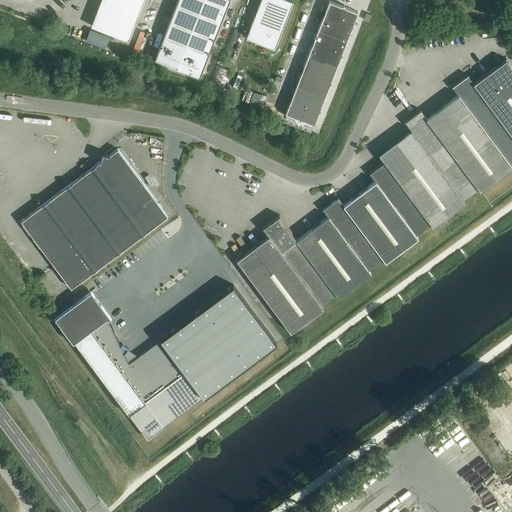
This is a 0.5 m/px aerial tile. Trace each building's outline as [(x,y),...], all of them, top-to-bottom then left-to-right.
[(99,0),(89,24),(126,40),(142,0),(99,0)] [(177,0),(155,59),(199,77),(229,0),(177,0)] [(260,0),(246,38),(275,49),(293,2),(289,0),(260,0)] [(352,28),(354,27),(353,25),(358,12),(345,7),(344,5),(342,6),(329,1),(285,113),(298,118),(299,120),(301,120),(314,124),(319,112),(321,111),(320,109),(330,84),(332,83),(331,81),(341,56),(343,55),(342,53),(352,28)] [(458,94),(426,118),(479,188),(478,189),(480,191),(511,167),(511,166),(511,165),(511,163),(511,67),(506,59),(474,83),(467,75),(452,86),(458,94)] [(210,86),(222,91),(230,71),(218,66),(210,86)] [(235,73),(228,89),(240,94),(247,78),(235,73)] [(379,154),(385,162),(431,224),(433,227),(465,202),(463,200),(478,189),(479,188),(426,118),(420,110),(405,122),(411,130),(379,154)] [(21,221),(57,269),(71,288),(168,216),(154,197),(118,149),(109,155),(102,153),(101,156),(100,162),(21,221)] [(87,160),(79,166),(83,171),(91,165),(87,160)] [(376,181),(360,193),(402,250),(418,237),(416,235),(431,224),(385,162),(370,173),(376,181)] [(292,232),(279,215),(263,227),(269,236),(237,260),(291,332),(323,308),(322,306),(336,295),(338,297),(371,273),(369,270),(384,259),(385,262),(402,250),(360,193),(344,205),(338,198),(323,209),(328,216),(297,240),(291,232),(292,232)] [(203,398),(276,344),(233,285),(159,340),(160,340),(129,363),(124,353),(129,352),(125,344),(121,347),(108,319),(111,318),(91,291),(55,318),(73,343),(75,342),(129,415),(130,414),(148,439),(203,398)]
